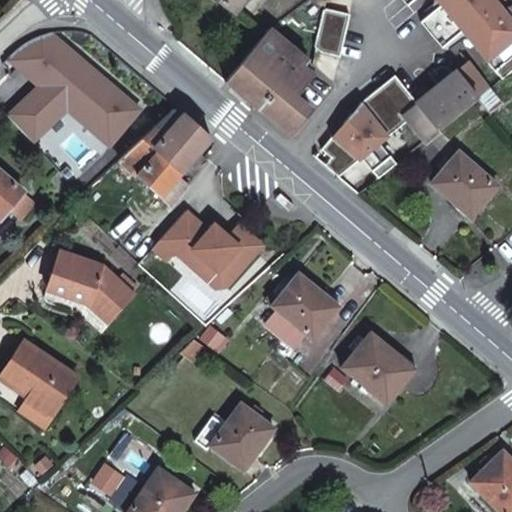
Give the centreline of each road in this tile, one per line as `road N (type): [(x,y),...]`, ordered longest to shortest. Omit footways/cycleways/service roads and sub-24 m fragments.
road 1 (secondary): [(109,13),(472,323)]
road 2 (unknown): [(281,162),(304,150),(351,90),(367,48),(370,0)]
road 3 (residential): [(383,491),(345,470),(294,466),(243,511)]
road 4 (residential): [(511,404),(383,491)]
